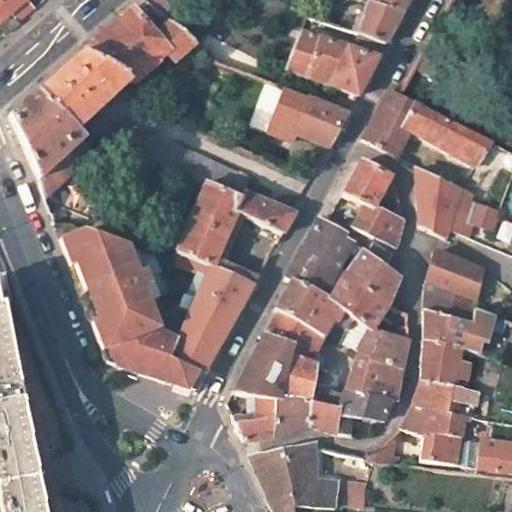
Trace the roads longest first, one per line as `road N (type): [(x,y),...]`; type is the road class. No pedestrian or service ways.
road 1 (unclassified): [(349,149),(396,174),(407,195),(415,347),(401,409),(392,428),(366,446),(316,438),(224,457)]
road 2 (tertiary): [(194,435),(212,385),(349,149)]
road 3 (tertiary): [(53,331),(84,425),(139,511)]
road 4 (tertiary): [(185,450),(92,387),(53,331)]
road 5 (tertiary): [(349,149),(432,0)]
road 6 (tertiary): [(0,188),(53,331)]
road 7 (primary): [(0,81),(92,0)]
